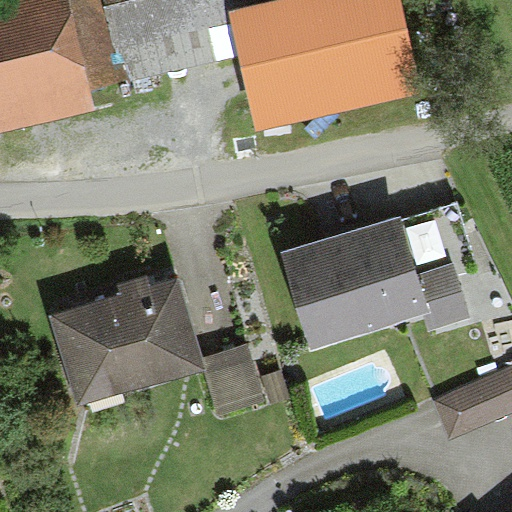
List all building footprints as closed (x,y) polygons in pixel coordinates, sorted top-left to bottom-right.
[(0,0),(0,122),(97,102),(84,40),(75,0),(0,0)] [(244,49),(259,117),(425,79),(406,0),(75,0),(84,40),(116,33),(125,75),(244,49)] [(281,236),(312,339),(422,306),(427,324),(472,310),(454,252),(422,261),(402,199),(281,236)] [(52,311),(84,401),(191,363),(159,274),(52,311)] [(201,362),(218,407),(254,394),(237,348),(201,362)] [(511,363),(433,398),(447,431),(511,403),(511,363)]
